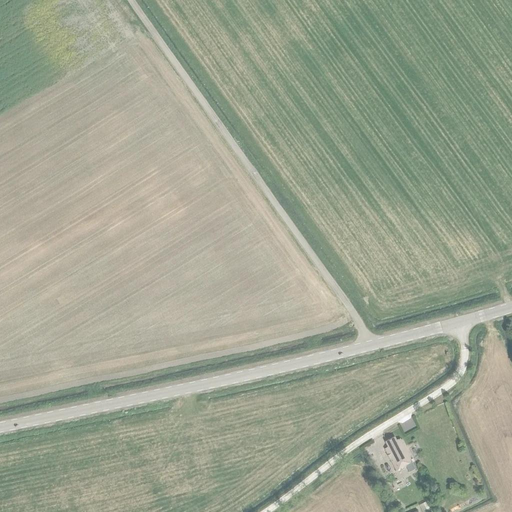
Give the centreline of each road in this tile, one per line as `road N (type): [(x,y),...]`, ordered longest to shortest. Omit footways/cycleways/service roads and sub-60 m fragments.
road 1 (tertiary): [(0,428),(459,323)]
road 2 (residential): [(459,323),(464,360),(451,384),(266,511)]
